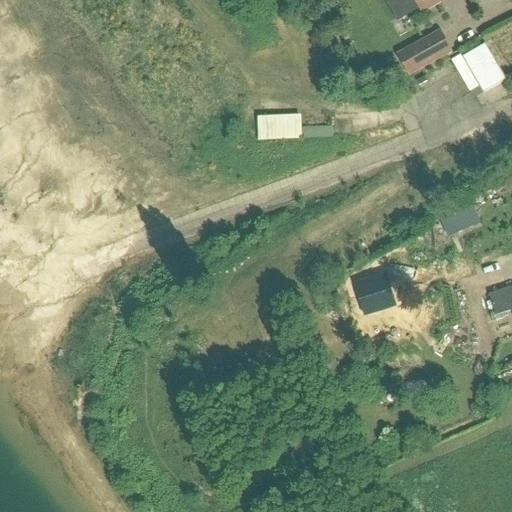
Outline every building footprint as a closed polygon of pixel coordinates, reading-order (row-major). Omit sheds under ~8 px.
[(446,0),(413,0),(422,14),(446,0)] [(391,48),(404,71),(447,46),(434,23),(391,48)] [(484,96),(507,83),(486,46),(463,59),(484,96)] [(445,57),(424,62),(427,74),(449,68),(445,57)] [(312,58),(296,59),(297,72),(313,71),(312,58)] [(292,74),(292,82),(317,81),(317,72),(292,74)] [(296,109),(251,111),(252,137),(297,134),(296,109)] [(298,119),(298,134),(326,134),(326,120),(298,119)] [(89,179),(117,177),(117,164),(88,166),(89,179)] [(447,217),(455,236),(479,226),(471,207),(447,217)] [(470,231),(449,240),(455,254),(476,245),(470,231)] [(511,288),(490,295),(496,316),(511,311),(511,288)]
